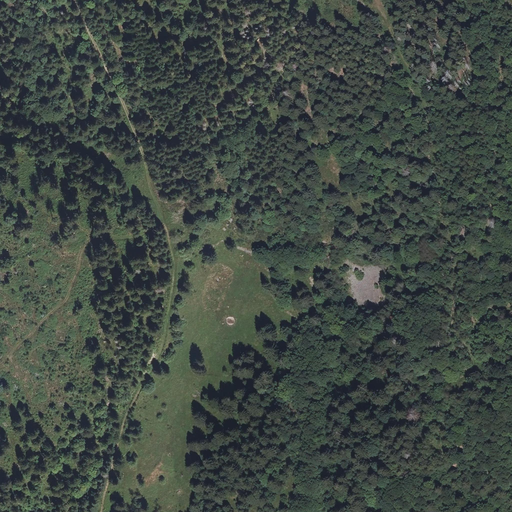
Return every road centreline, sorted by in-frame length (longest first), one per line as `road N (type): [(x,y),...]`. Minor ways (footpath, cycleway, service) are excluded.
road 1 (track): [(101,511),(121,427),(162,343),(174,269),(141,150),(74,0)]
road 2 (track): [(375,0),(426,106),(454,274)]
